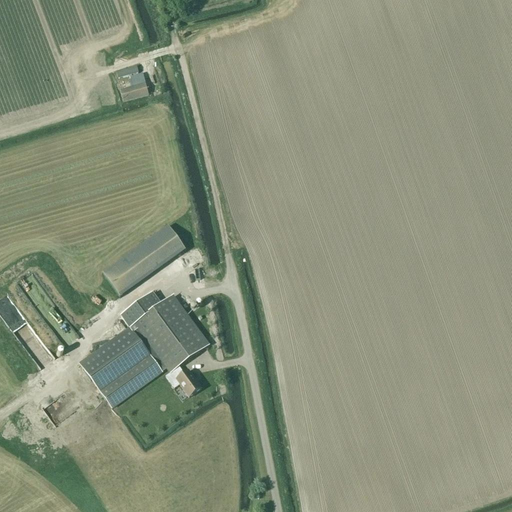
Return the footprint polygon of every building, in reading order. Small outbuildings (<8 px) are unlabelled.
[(148,97),(144,81),(142,75),(130,78),(133,88),(119,91),(123,103),(148,97)] [(185,252),(167,227),(102,274),(120,299),(185,252)] [(209,347),(173,297),(162,305),(153,293),(121,316),(130,328),(79,365),(112,411),(163,374),(162,373),(166,370),(169,375),(165,378),(174,390),(179,386),(188,400),(202,390),(188,371),(183,374),(179,369),(209,347)] [(87,337),(87,328),(77,328),(77,337),(87,337)] [(8,453),(54,430),(47,417),(2,441),(8,453)] [(42,447),(38,448),(42,458),(46,456),(42,447)] [(261,511),(268,511),(265,500),(259,501),(261,511)]
